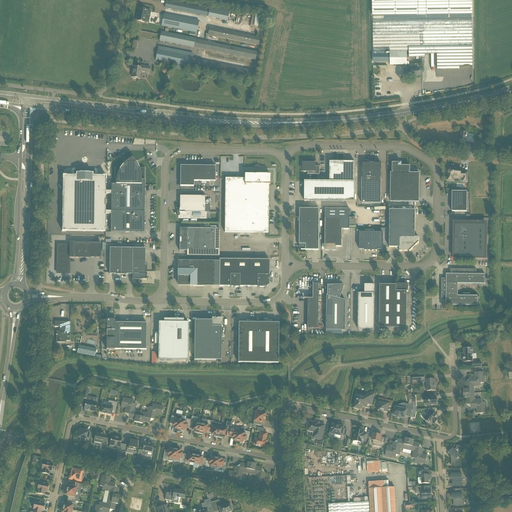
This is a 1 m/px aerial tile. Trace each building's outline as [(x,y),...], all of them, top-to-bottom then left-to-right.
[(372,0),(372,16),(373,16),(472,14),(471,0),(372,0)] [(166,1),(164,8),(200,15),(228,21),(230,11),(210,7),(209,10),(201,8),(166,1)] [(138,8),(136,21),(145,23),(145,22),(148,23),(150,14),(147,13),(147,10),(138,8)] [(161,26),(196,33),(199,21),(163,14),(161,26)] [(373,54),(373,63),(390,63),(390,65),(391,65),(398,65),(407,65),(407,62),(407,51),(409,51),(409,58),(416,58),(416,60),(419,60),(419,58),(424,57),(424,54),(437,54),(437,70),(459,70),(459,67),(473,67),(472,53),(472,18),(373,19),(373,54)] [(208,35),(258,46),(260,38),(209,28),(208,35)] [(161,32),(159,41),(255,60),(257,52),(195,40),(195,39),(161,32)] [(182,66),(251,80),(253,71),(191,59),(192,54),(168,49),(167,52),(157,50),(155,60),(177,65),(176,68),(181,69),(182,66)] [(410,65),(411,77),(420,76),(419,64),(410,65)] [(132,67),(131,71),(133,72),(132,78),(133,78),(133,79),(136,79),(136,78),(139,79),(140,74),(141,72),(149,73),(150,68),(145,67),(140,66),(140,68),(132,67)] [(62,231),(105,232),(105,214),(111,214),(111,232),(144,233),(144,168),(139,168),(137,163),(135,161),(134,160),(132,158),(126,162),(124,164),(121,168),(115,167),(115,184),(111,184),(111,191),(106,191),(106,176),(63,176),(62,231)] [(307,174),(319,175),(320,166),(315,166),(316,163),(308,163),(308,162),(301,162),(301,167),(303,167),(303,172),(307,172),(307,174)] [(329,202),(345,202),(345,192),(354,192),(355,162),(330,162),(329,182),(329,202)] [(362,203),(381,204),(381,164),(373,164),(374,163),(370,163),(370,164),(362,164),(362,203)] [(414,202),(419,202),(419,173),(409,173),(409,172),(410,172),(410,166),(401,166),(401,163),(398,163),(392,163),(392,173),(390,173),(390,178),(390,202),(414,202)] [(180,186),(185,186),(194,186),(194,181),(215,181),(215,166),(196,166),(196,167),(181,167),(181,181),(180,181),(180,186)] [(448,167),(447,180),(453,181),(454,177),(462,178),(462,182),(467,182),(468,172),(461,172),(461,169),(454,168),(454,167),(448,167)] [(224,233),(268,233),(269,185),(270,185),(270,175),(244,174),(244,175),(244,179),(225,179),(224,233)] [(304,201),(329,202),(329,182),(304,181),(304,201)] [(452,212),(467,212),(467,192),(452,192),(452,212)] [(184,219),(190,219),(206,219),(206,213),(205,212),(205,197),(185,196),(180,196),(180,209),(179,209),(179,210),(179,211),(179,212),(179,213),(180,213),(180,216),(179,216),(178,216),(178,217),(178,218),(179,219),(184,219)] [(312,250),(314,251),(314,250),(318,250),(318,248),(319,248),(319,243),(319,209),(305,209),(300,209),(299,248),(304,248),(304,250),(312,250)] [(325,209),(325,251),(329,251),(329,250),(331,250),(331,251),(336,251),(336,247),(342,247),(342,230),(349,230),(349,210),(325,209)] [(409,252),(419,243),(418,243),(417,242),(417,241),(418,241),(419,238),(415,238),(415,210),(390,210),(389,243),(389,248),(399,248),(399,251),(407,252),(407,251),(409,251),(409,252)] [(454,258),(485,258),(485,253),(486,223),(469,223),(464,223),(464,225),(456,224),(456,229),(453,229),(453,224),(452,247),(453,247),(453,236),(456,236),(456,245),(454,245),(454,258)] [(179,243),(179,251),(187,251),(187,256),(219,257),(219,229),(209,229),(204,229),(187,229),(180,229),(180,233),(179,233),(179,239),(180,239),(180,243),(179,243)] [(372,251),(377,251),(377,250),(383,250),(383,245),(383,233),(360,233),(359,244),(359,249),(365,250),(365,251),(370,251),(372,251)] [(57,245),(57,274),(69,274),(69,258),(74,258),(90,258),(101,258),(101,243),(74,243),(70,243),(69,245),(62,245),(57,245)] [(109,269),(109,274),(133,275),(132,280),(146,280),(146,279),(145,279),(145,276),(146,276),(146,275),(145,275),(145,273),(146,273),(146,266),(145,266),(145,249),(140,249),(110,248),(109,269)] [(219,262),(219,286),(230,287),(231,287),(233,287),(240,287),(249,287),(249,260),(219,260),(219,262)] [(249,260),(249,287),(257,287),(259,288),(259,287),(267,287),(266,286),(269,284),(269,277),(270,277),(270,275),(269,275),(269,260),(249,260)] [(178,266),(177,276),(178,276),(178,285),(190,285),(190,286),(203,286),(219,286),(219,262),(214,261),(179,261),(179,266),(178,266)] [(446,305),(478,305),(478,296),(470,296),(470,294),(463,294),(463,296),(458,296),(458,284),(485,284),(485,275),(476,274),(477,270),(450,269),(450,274),(446,274),(446,275),(445,275),(445,277),(446,277),(446,279),(441,279),(441,301),(446,301),(446,298),(448,298),(448,305),(446,305),(446,303),(446,305)] [(308,329),(313,329),(318,329),(319,284),(313,284),(313,283),(313,299),(303,299),(308,299),(308,329)] [(379,328),(406,329),(407,292),(408,292),(408,290),(409,287),(404,285),(404,284),(401,284),(398,283),(398,284),(396,284),(396,285),(380,285),(379,328)] [(358,330),(374,330),(375,285),(365,285),(365,294),(358,294),(358,330)] [(326,316),(345,316),(346,301),(340,299),(341,295),(340,295),(340,293),(342,293),(344,286),(336,286),(336,287),(333,287),(333,286),(328,286),(328,296),(327,295),(326,316)] [(326,316),(326,331),(345,331),(345,316),(326,316)] [(194,360),(221,360),(221,327),(222,327),(222,323),(223,323),(222,323),(223,319),(216,319),(215,319),(215,318),(215,319),(212,318),(212,321),(194,321),(194,360)] [(114,350),(146,350),(146,323),(115,323),(115,320),(107,320),(106,350),(114,350)] [(158,360),(188,360),(188,323),(182,323),(182,320),(181,320),(181,321),(180,321),(180,320),(178,320),(169,320),(167,320),(166,320),(165,320),(165,323),(158,322),(158,360)] [(238,363),(278,363),(278,323),(271,323),(271,321),(260,322),(257,322),(246,321),(246,323),(238,323),(238,363)] [(61,343),(64,343),(64,341),(70,341),(70,322),(55,322),(55,327),(60,327),(59,332),(56,331),(56,343),(61,343)] [(96,349),(78,345),(77,353),(95,357),(96,349)] [(463,353),(463,362),(472,362),(472,354),(473,354),(473,348),(463,349),(464,353),(463,353)] [(483,372),(474,373),(474,378),(469,378),(469,382),(468,382),(464,383),(465,389),(463,390),(463,394),(463,398),(465,398),(466,405),(469,405),(470,405),(471,409),(476,409),(476,414),(486,413),(485,402),(483,403),(482,402),(482,399),(475,400),(474,399),(474,393),(474,388),(475,387),(481,386),(481,384),(482,383),(484,383),(483,377),(483,372)] [(426,380),(427,391),(435,391),(435,385),(435,379),(426,380)] [(84,410),(95,412),(97,403),(96,403),(97,399),(87,397),(89,390),(83,389),(82,398),(86,399),(84,410)] [(354,408),(356,409),(361,410),(362,407),(362,406),(364,406),(364,407),(365,408),(369,409),(370,406),(372,406),(374,395),(368,393),(367,395),(366,395),(365,397),(359,396),(357,395),(356,399),(354,408)] [(425,401),(426,406),(437,405),(437,403),(438,403),(437,400),(436,399),(436,397),(430,398),(430,394),(422,395),(423,401),(425,401)] [(133,400),(122,398),(122,402),(121,407),(126,408),(124,414),(128,414),(129,415),(128,419),(135,420),(134,422),(138,423),(143,424),(143,422),(150,423),(150,420),(151,419),(155,420),(156,414),(161,415),(163,407),(152,404),(152,406),(151,407),(148,407),(147,413),(146,413),(141,412),(135,411),(134,410),(136,404),(133,404),(133,402),(133,400)] [(377,410),(387,412),(387,411),(391,412),(391,410),(393,402),(378,399),(378,403),(379,403),(377,410)] [(107,414),(111,415),(112,412),(115,413),(115,414),(116,409),(117,403),(112,402),(109,402),(108,406),(102,405),(101,413),(104,414),(105,414),(107,414),(107,415),(107,414)] [(397,418),(401,418),(401,417),(405,418),(405,416),(410,417),(412,410),(412,405),(405,404),(404,410),(395,408),(393,416),(397,417),(397,418)] [(429,412),(423,418),(425,420),(426,421),(425,422),(428,424),(429,424),(431,425),(433,423),(434,424),(437,421),(436,419),(438,417),(434,414),(436,412),(435,408),(428,409),(429,412)] [(256,425),(261,426),(262,423),(264,423),(264,420),(265,417),(266,413),(261,412),(256,411),(253,424),(256,425)] [(174,429),(179,430),(182,415),(176,414),(175,417),(171,416),(170,424),(170,425),(170,423),(173,424),(173,426),(175,426),(174,429)] [(179,430),(184,431),(184,428),(186,429),(187,427),(190,427),(191,420),(186,419),(185,421),(181,420),(182,415),(179,430)] [(194,433),(198,434),(200,424),(197,424),(198,418),(192,417),(191,420),(190,427),(193,428),(192,431),(194,431),(194,433)] [(200,424),(198,434),(203,435),(203,433),(206,433),(206,431),(209,431),(211,424),(211,422),(201,419),(200,424)] [(313,438),(321,440),(325,425),(319,424),(319,423),(315,422),(314,423),(309,422),(307,430),(314,432),(313,438)] [(214,437),(218,438),(220,428),(216,427),(216,425),(211,424),(209,431),(212,432),(212,435),(214,435),(214,437)] [(226,427),(221,425),(220,428),(218,438),(223,439),(223,437),(225,437),(226,435),(229,435),(230,428),(226,427)] [(329,437),(334,438),(335,435),(342,436),(345,437),(346,435),(347,430),(343,429),(344,427),(333,425),(332,430),(331,429),(330,434),(329,437)] [(230,428),(229,435),(232,436),(231,438),(233,438),(233,441),(238,442),(240,432),(236,431),(236,430),(230,428)] [(260,446),(265,448),(267,441),(265,441),(267,433),(263,433),(264,429),(257,428),(256,432),(260,432),(259,436),(258,439),(255,438),(254,445),(256,445),(255,446),(260,447),(260,446)] [(238,442),(242,443),(243,440),(245,441),(245,440),(248,441),(250,433),(244,431),(245,430),(240,429),(238,442)] [(78,442),(86,444),(87,439),(88,439),(89,432),(80,430),(78,438),(79,438),(78,442)] [(360,442),(365,443),(367,434),(363,433),(364,431),(356,430),(355,434),(354,434),(353,441),(360,443),(360,442)] [(99,450),(105,451),(108,439),(104,438),(105,435),(102,435),(102,434),(100,434),(95,433),(94,442),(101,443),(99,450)] [(372,438),(371,440),(373,441),(373,444),(377,445),(377,447),(382,448),(383,443),(383,442),(384,438),(381,438),(381,435),(377,434),(377,433),(374,433),(374,434),(373,433),(372,438)] [(113,449),(117,450),(117,447),(120,447),(121,439),(119,438),(119,437),(112,436),(111,439),(110,441),(109,445),(114,446),(113,449)] [(410,439),(405,438),(405,440),(398,439),(397,442),(396,443),(393,442),(392,448),(387,447),(385,456),(396,458),(396,456),(397,455),(399,456),(401,449),(402,449),(407,450),(413,451),(413,452),(412,458),(414,459),(415,460),(415,462),(425,464),(427,456),(422,454),(423,449),(420,448),(419,447),(420,443),(413,442),(414,440),(410,439)] [(126,451),(129,452),(129,450),(135,451),(137,441),(138,442),(138,441),(133,440),(132,441),(130,440),(129,443),(128,443),(126,451)] [(142,455),(146,456),(147,452),(152,453),(153,445),(150,444),(149,444),(148,444),(147,443),(147,444),(144,443),(142,452),(142,455)] [(453,449),(450,452),(452,454),(451,455),(451,464),(454,464),(454,467),(459,466),(461,466),(461,459),(459,457),(461,456),(460,455),(463,451),(467,447),(458,446),(454,450),(453,449)] [(162,460),(173,462),(173,461),(175,450),(171,449),(170,451),(168,451),(168,453),(165,452),(165,451),(164,451),(162,460)] [(173,461),(183,463),(185,456),(181,456),(181,453),(179,453),(180,451),(175,450),(173,461)] [(183,463),(189,464),(190,462),(194,463),(196,454),(191,453),(191,455),(189,454),(188,457),(185,456),(183,463)] [(193,467),(197,468),(198,466),(204,467),(205,461),(202,460),(202,457),(200,457),(200,455),(196,454),(194,463),(193,467)] [(216,458),(212,457),(211,460),(209,459),(209,461),(205,461),(204,467),(203,470),(213,472),(214,467),(214,468),(216,458)] [(218,470),(224,472),(225,467),(226,463),(222,463),(223,462),(221,462),(221,459),(216,458),(214,468),(219,468),(218,470)] [(41,473),(49,474),(49,471),(51,472),(53,464),(48,463),(48,462),(43,461),(41,469),(42,470),(41,473)] [(373,462),(367,462),(367,472),(373,472),(379,471),(379,473),(388,473),(387,463),(382,463),(381,463),(381,461),(373,462)] [(257,486),(267,489),(269,480),(264,479),(265,473),(262,472),(261,471),(262,468),(255,466),(256,464),(252,463),(247,463),(247,465),(240,463),(239,467),(238,467),(235,467),(234,472),(229,471),(227,480),(238,482),(238,480),(239,480),(241,480),(243,474),(244,473),(249,474),(255,475),(256,477),(254,483),(256,483),(257,484),(257,486)] [(83,471),(82,471),(81,471),(81,470),(80,470),(79,470),(78,470),(72,469),(71,472),(70,472),(68,480),(82,483),(83,477),(81,477),(83,471)] [(453,473),(451,473),(451,478),(451,479),(452,479),(452,480),(452,484),(455,484),(455,487),(460,486),(462,486),(462,479),(461,479),(460,475),(460,473),(460,469),(457,469),(452,469),(453,473)] [(418,478),(418,484),(430,483),(430,477),(430,475),(426,475),(426,471),(418,472),(419,478),(418,478)] [(111,477),(102,475),(100,486),(102,487),(102,488),(102,490),(108,491),(109,492),(108,498),(106,503),(105,504),(99,503),(99,505),(98,506),(96,505),(94,511),(109,511),(110,510),(111,510),(114,510),(115,504),(118,504),(118,500),(119,496),(117,495),(119,489),(115,488),(114,487),(115,483),(110,482),(111,477)] [(37,493),(44,495),(45,492),(47,492),(49,485),(43,484),(43,483),(39,482),(37,490),(37,493)] [(66,490),(80,493),(81,488),(83,489),(84,485),(72,483),(72,486),(69,485),(69,486),(67,486),(66,490)] [(333,504),(328,504),(328,511),(396,511),(395,487),(390,488),(369,489),(369,502),(351,503),(348,503),(333,504)] [(415,487),(413,487),(413,491),(416,491),(416,494),(419,494),(422,494),(422,499),(427,499),(427,498),(431,498),(431,497),(432,497),(431,494),(431,491),(427,491),(427,489),(426,487),(415,487)] [(453,499),(454,507),(464,506),(463,494),(462,495),(461,493),(461,489),(454,489),(454,493),(452,493),(452,499),(453,499)] [(76,502),(79,502),(80,493),(66,490),(65,495),(67,495),(66,497),(69,497),(69,500),(76,502)] [(174,490),(170,490),(170,494),(166,493),(165,500),(178,502),(178,499),(179,499),(179,498),(181,499),(181,500),(182,501),(187,502),(187,498),(184,498),(185,492),(174,490)] [(63,508),(72,510),(72,507),(74,507),(76,502),(69,500),(68,503),(65,503),(65,504),(63,503),(63,508)] [(200,511),(197,511),(209,511),(213,511),(210,503),(209,500),(204,501),(205,504),(201,505),(203,510),(200,511)] [(219,510),(219,511),(231,511),(232,511),(233,511),(232,507),(231,508),(230,504),(229,504),(228,501),(220,504),(219,500),(210,503),(213,511),(219,510)] [(30,511),(40,511),(41,511),(43,511),(44,504),(39,503),(39,502),(35,501),(33,510),(32,511),(30,511)]
